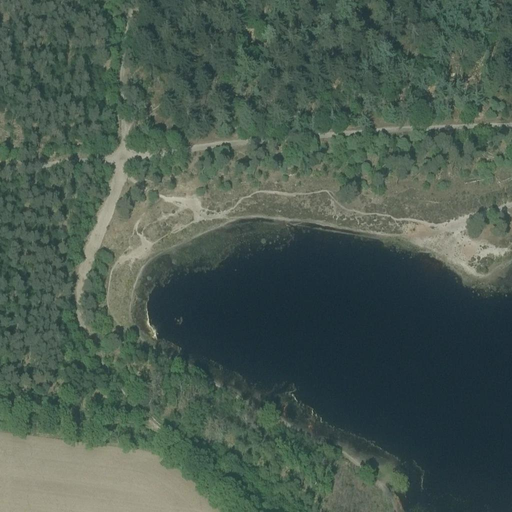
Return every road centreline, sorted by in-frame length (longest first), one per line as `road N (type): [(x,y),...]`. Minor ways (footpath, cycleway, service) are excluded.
road 1 (track): [(511,126),(125,159)]
road 2 (track): [(125,159),(85,270),(79,327)]
road 3 (track): [(79,327),(158,433)]
road 4 (track): [(125,159),(0,167)]
road 5 (track): [(256,511),(158,433)]
